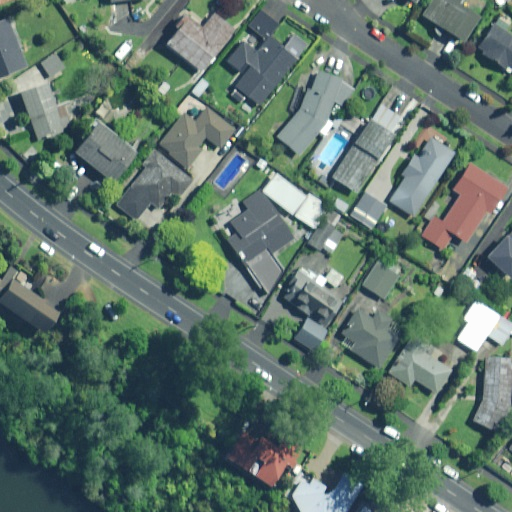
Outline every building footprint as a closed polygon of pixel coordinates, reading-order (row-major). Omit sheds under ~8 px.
[(458,0),(433,0),(422,17),(461,42),(479,15),(457,2),(458,0)] [(285,17),(266,4),(250,26),(263,35),(273,21),(278,25),(285,17)] [(207,64),(210,66),(216,58),(213,56),(231,34),(210,18),(202,28),(187,17),(165,45),(201,72),(207,64)] [(0,78),(27,68),(8,19),(0,22),(0,78)] [(511,38),(493,25),(475,50),(509,73),(511,70),(511,71),(511,38)] [(296,60),(268,38),(258,50),(244,39),(227,62),(241,73),(232,85),(259,106),(296,60)] [(130,49),(124,44),(115,55),(121,60),(130,49)] [(67,72),(59,55),(43,62),(51,79),(67,72)] [(352,92),(322,71),(277,140),(300,156),(315,132),(324,138),(332,125),(324,120),(329,112),(336,116),(352,92)] [(208,85),(202,80),(192,92),(198,97),(208,85)] [(67,130),(50,84),(21,94),(37,140),(67,130)] [(353,145),(331,178),(354,194),(376,160),(392,137),(394,138),(405,122),(380,105),(353,145)] [(236,130),(208,107),(195,123),(184,113),(158,145),(187,169),(201,151),(197,147),(205,138),(220,150),(236,130)] [(139,156),(97,124),(74,154),(115,187),(139,156)] [(455,155),(430,138),(417,158),(414,156),(401,176),(405,178),(389,202),(414,218),(455,155)] [(191,179),(153,152),(141,168),(143,170),(116,207),(135,221),(148,203),(156,209),(167,195),(175,201),(191,179)] [(507,187),(470,163),(452,190),(459,194),(443,218),(436,214),(422,236),(443,251),(453,235),(466,244),(488,211),(490,213),(507,187)] [(291,215),(305,197),(275,175),(262,193),(291,215)] [(227,238),(222,241),(265,297),(285,271),(271,254),(280,247),(283,251),(296,241),(293,237),(257,192),(242,204),(247,210),(221,230),(227,238)] [(305,197),(291,215),(312,230),(328,209),(307,193),(305,197)] [(386,208),(364,194),(349,216),(371,231),(386,208)] [(349,207),(337,198),(331,206),(343,215),(349,207)] [(339,215),(329,209),(307,243),(319,251),(322,248),(332,255),(345,235),(332,226),(339,215)] [(511,276),(511,232),(486,258),(508,281),(511,276)] [(398,277),(377,263),(362,286),(384,300),(398,277)] [(477,275),(466,268),(459,278),(469,285),(477,275)] [(0,293),(10,279),(0,272),(0,293)] [(344,302),(301,272),(283,299),(326,328),(344,302)] [(10,279),(0,293),(0,305),(42,334),(57,312),(21,287),(12,280),(10,279)] [(486,336),(500,315),(475,299),(463,318),(468,321),(457,339),(477,351),(486,336)] [(390,320),(378,312),(372,321),(358,312),(343,335),(355,343),(350,351),(376,368),(397,338),(384,329),(390,320)] [(504,343),(510,334),(511,335),(511,322),(500,315),(486,336),(502,346),(504,343)] [(444,354),(413,334),(388,374),(410,388),(414,380),(434,393),(450,370),(438,363),(444,354)] [(511,363),(486,361),(481,403),(479,403),(473,416),(475,417),(473,423),(499,435),(510,410),(511,404),(511,363)] [(289,458),(236,424),(216,454),(270,488),(289,458)] [(302,472),(287,491),(296,511),(343,511),(359,492),(339,477),(329,491),(302,472)]
